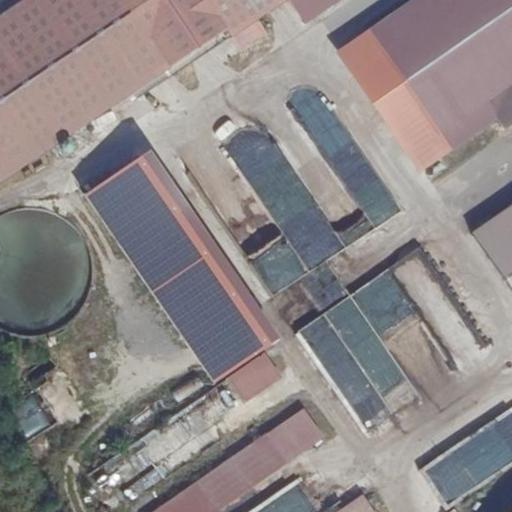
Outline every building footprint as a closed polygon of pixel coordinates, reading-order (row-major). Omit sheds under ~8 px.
[(222,38),(279,0),(19,0),(0,13),(0,178),(163,69),(218,32),(222,38)] [(427,137),(403,154),(415,172),(490,120),(478,103),(511,80),(511,0),(407,0),(357,35),(427,137)] [(222,38),(218,32),(163,69),(167,76),(222,38)] [(333,53),(403,154),(427,137),(357,35),(333,53)] [(511,114),(511,80),(478,103),(490,120),(494,126),(511,114)] [(279,311),(290,330),(318,314),(321,313),(352,295),(386,353),(389,352),(428,329),(452,370),(485,351),(423,245),(385,267),(382,268),(363,236),(403,213),(370,157),(339,175),(300,110),(269,128),(273,147),(240,166),(206,174),(210,192),(240,244),(238,236),(277,302),(279,311)] [(200,276),(129,172),(86,201),(170,323),(191,309),(179,290),(200,276)] [(511,304),(511,203),(465,236),(511,304)] [(0,322),(2,326),(37,328),(83,304),(84,275),(76,261),(77,248),(62,220),(12,217),(9,219),(0,218),(0,322)] [(307,324),(366,427),(388,415),(329,312),(307,324)] [(237,403),(273,378),(260,360),(224,385),(237,403)] [(511,407),(417,470),(443,508),(511,462),(511,407)] [(374,511),(361,491),(334,509),(309,471),(264,499),(255,485),(327,440),(307,409),(146,510),(147,511),(374,511)] [(115,458),(87,473),(99,496),(127,482),(115,458)]
